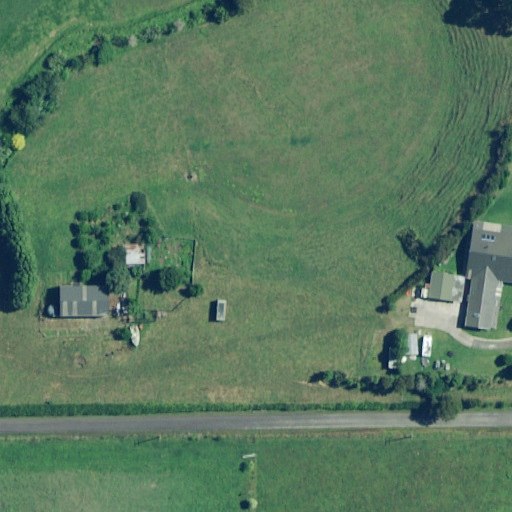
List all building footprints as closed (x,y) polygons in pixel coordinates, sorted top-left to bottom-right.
[(511,235),(471,229),(463,278),(469,279),(462,326),(489,330),(495,288),(500,289),(501,281),(511,282),(511,235)] [(145,264),(144,244),(122,244),(123,264),(145,264)] [(462,276),(429,273),(427,289),(420,289),(419,297),(460,301),(462,276)] [(106,286),(58,286),(58,316),(106,316),(106,286)] [(224,301),(215,300),(215,320),(224,320),(224,301)] [(411,335),(405,335),(404,354),(416,355),(416,348),(410,348),(411,335)]
